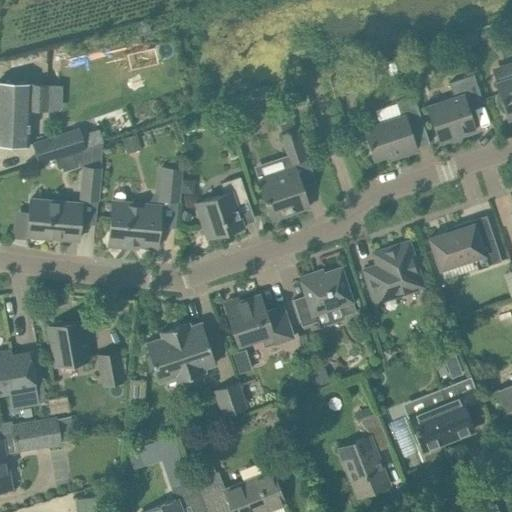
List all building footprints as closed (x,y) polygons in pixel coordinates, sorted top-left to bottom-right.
[(152,33),(148,18),(135,22),(139,37),(152,33)] [(133,21),(106,28),(111,47),(139,40),(133,21)] [(463,45),(460,36),(446,40),(449,50),(463,45)] [(403,71),(398,57),(387,60),(392,74),(403,71)] [(439,142),(464,134),(475,130),(468,107),(483,102),(473,74),(449,82),(454,97),(427,106),(439,142)] [(342,92),(349,78),(344,75),(332,78),(336,90),(342,92)] [(511,77),(496,83),(501,100),(508,119),(511,117),(511,77)] [(0,143),(13,144),(28,144),(29,110),(46,110),(47,84),(16,83),(0,82),(0,143)] [(409,128),(423,123),(413,95),(395,101),(400,116),(363,128),(373,159),(389,154),(390,158),(417,150),(409,128)] [(124,111),(128,128),(147,124),(142,106),(124,111)] [(80,127),(47,137),(54,158),(86,148),(80,127)] [(307,157),(298,128),(280,134),(290,163),(307,157)] [(138,134),(122,139),(127,153),(142,149),(138,134)] [(79,166),(83,166),(80,198),(97,199),(102,143),(86,148),(54,158),(57,168),(65,172),(79,167),(79,166)] [(177,200),(180,169),(162,167),(160,199),(177,200)] [(271,219),(289,213),(309,206),(296,167),(258,179),(271,219)] [(225,193),(196,203),(201,219),(207,238),(232,230),(233,232),(244,228),(236,206),(249,202),(240,176),(221,182),(225,193)] [(78,239),(80,220),(81,203),(30,198),(27,235),(78,239)] [(157,246),(158,226),(160,205),(112,201),(108,242),(157,246)] [(428,237),(435,256),(439,269),(474,258),(478,268),(501,260),(499,252),(493,233),(491,234),(492,236),(480,240),(473,219),(444,228),(445,232),(428,237)] [(370,288),(374,302),(423,286),(408,240),(373,252),(377,264),(363,269),(370,288)] [(356,311),(347,286),(341,267),(315,275),(314,272),(299,277),(305,295),(293,299),(302,326),(318,321),(315,313),(340,305),(344,315),(356,311)] [(292,337),(288,323),(282,304),(279,305),(280,307),(265,312),(260,294),(225,306),(238,344),(261,336),(264,346),(292,337)] [(511,309),(510,309),(509,306),(502,308),(505,317),(511,320),(511,309)] [(52,326),(49,326),(56,364),(88,359),(87,356),(89,356),(87,340),(84,340),(81,321),(65,323),(62,320),(58,321),(54,321),(52,326)] [(215,363),(208,341),(201,322),(189,326),(188,322),(160,331),(162,337),(145,343),(149,354),(144,356),(149,371),(154,369),(158,381),(175,375),(177,381),(205,371),(203,367),(215,363)] [(303,350),(310,347),(305,333),(298,336),(303,350)] [(451,345),(430,353),(435,366),(446,362),(452,377),(462,373),(451,345)] [(389,348),(382,351),(386,362),(397,358),(394,351),(389,348)] [(0,351),(0,393),(36,388),(29,351),(12,354),(11,349),(0,351)] [(114,352),(99,355),(100,363),(104,383),(122,380),(117,352),(114,352)] [(309,377),(300,380),(304,389),(312,387),(309,377)] [(222,415),(246,407),(238,381),(214,389),(222,415)] [(293,382),(285,385),(288,394),(296,392),(293,382)] [(409,415),(416,431),(423,449),(444,441),(443,440),(451,437),(452,438),(473,429),(466,411),(480,406),(480,407),(482,407),(472,383),(456,389),(459,395),(409,415)] [(511,385),(498,391),(505,408),(511,424),(511,385)] [(390,447),(383,428),(377,410),(357,418),(363,438),(356,440),(338,447),(357,496),(389,484),(376,451),(388,446),(389,447),(390,447)] [(57,415),(12,423),(17,452),(61,444),(61,441),(57,417),(57,415)] [(129,448),(134,466),(168,457),(174,480),(188,476),(183,456),(175,458),(170,437),(129,448)] [(0,489),(12,487),(7,457),(4,438),(0,438),(0,489)] [(215,472),(194,479),(207,511),(221,511),(233,508),(234,511),(260,511),(284,503),(271,470),(225,489),(218,471),(215,472)] [(175,499),(143,511),(207,511),(194,479),(170,487),(175,499)] [(75,498),(76,510),(98,508),(97,496),(75,498)] [(483,508),(483,509),(484,511),(499,511),(495,503),(483,508)]
